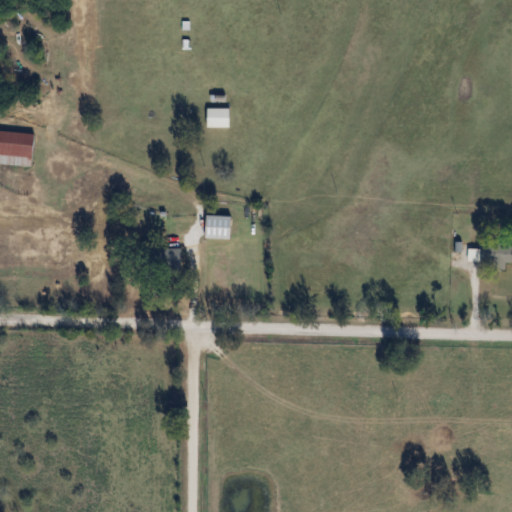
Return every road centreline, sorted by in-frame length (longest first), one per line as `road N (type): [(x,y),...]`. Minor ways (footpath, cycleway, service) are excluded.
road 1 (residential): [(0,320),(511,340)]
road 2 (residential): [(193,511),(194,326)]
